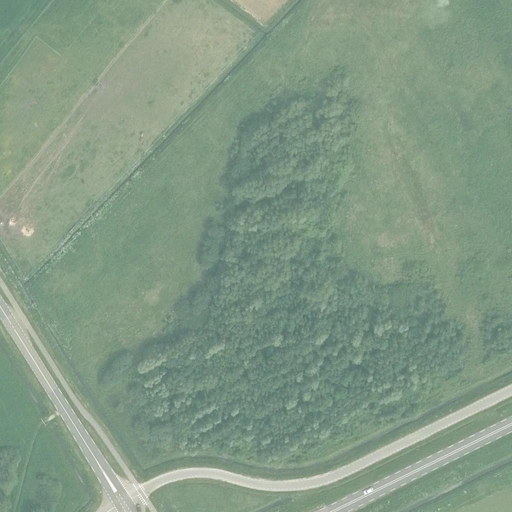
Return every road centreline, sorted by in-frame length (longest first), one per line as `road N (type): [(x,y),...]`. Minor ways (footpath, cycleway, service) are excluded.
road 1 (unclassified): [(121,503),(190,473),(267,485),(320,481),(511,390)]
road 2 (tertiary): [(121,503),(0,308)]
road 3 (secondary): [(332,511),(511,423)]
